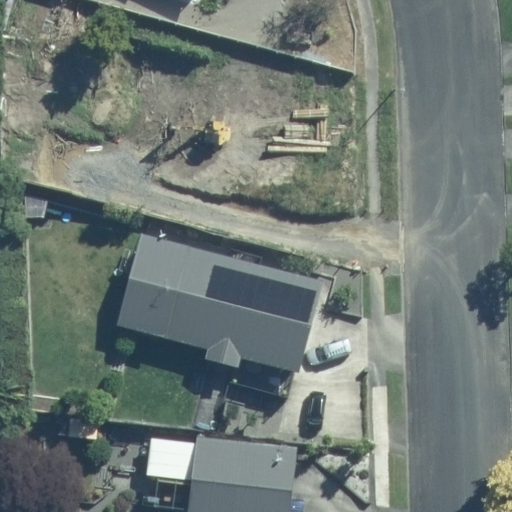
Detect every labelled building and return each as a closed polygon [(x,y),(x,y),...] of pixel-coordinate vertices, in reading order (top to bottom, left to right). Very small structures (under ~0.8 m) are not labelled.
[(146,44),(144,51),(129,108),(197,126),(210,80),(191,75),(196,57),(146,44)] [(57,61),(27,58),(22,115),(51,118),(57,61)] [(82,152),(22,136),(9,180),(70,196),(82,152)] [(329,300),(143,243),(117,330),(210,359),(208,368),(239,378),(242,368),(303,387),(329,300)] [(292,511),(301,462),(150,437),(143,477),(195,486),(191,511),(292,511)]
